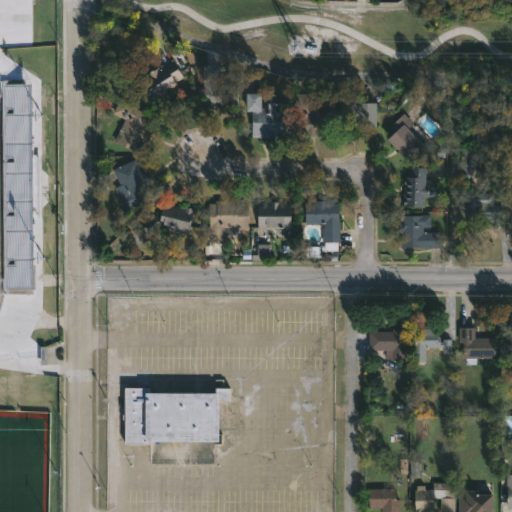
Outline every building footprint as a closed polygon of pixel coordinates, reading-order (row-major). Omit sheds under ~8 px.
[(186,66),(189,71),(175,81),(177,84),(152,100),(141,82),(147,78),(144,75),(157,67),(159,70),(182,55),(188,65),(186,66)] [(220,63),(220,84),(239,84),(239,105),(210,105),(210,104),(205,104),(205,63),(220,63)] [(0,78),(27,78),(27,82),(32,82),(33,154),(39,154),(40,218),(35,218),(36,288),(7,289),(7,291),(2,291),(0,185),(0,78)] [(263,95),(263,107),(269,107),(269,103),(283,102),(283,107),(287,107),(287,135),(253,135),(252,110),(248,110),(248,92),(263,92),(263,95)] [(309,94),(309,105),(315,105),(315,112),(324,112),(325,134),(314,134),(314,137),(300,137),(300,134),(294,134),(293,95),(309,94)] [(147,133),(143,141),(138,139),(133,151),(114,141),(125,119),(112,112),(119,99),(151,115),(146,124),(151,126),(147,133)] [(368,127),(352,127),(352,101),(378,101),(378,127),(368,127)] [(428,137),(407,157),(389,138),(393,134),(388,128),(405,111),(429,136),(428,137)] [(475,174),(475,148),(459,148),(460,174),(475,174)] [(151,194),(121,207),(114,187),(120,185),(113,169),(136,159),(151,194)] [(426,179),(426,185),(428,185),(427,194),(426,194),(425,207),(403,205),(404,176),(407,176),(407,166),(427,167),(426,179)] [(496,192),(495,204),(511,204),(511,219),(463,219),(463,192),(496,192)] [(239,200),(239,203),(249,203),(249,228),(225,228),(225,244),(209,244),(209,200),(239,200)] [(283,228),(257,228),(258,201),(289,202),(288,228),(283,228)] [(337,203),(336,243),(319,242),(320,229),(321,229),(321,224),(305,224),(305,203),(312,203),(312,201),(337,203)] [(184,207),(185,205),(195,207),(189,234),(161,228),(152,237),(142,226),(154,211),(162,214),(164,203),(184,207)] [(428,215),(428,228),(420,228),(420,232),(439,232),(439,248),(399,247),(398,215),(428,215)] [(475,327),(475,337),(496,338),(495,358),(477,358),(476,364),(466,364),(466,358),(463,358),(464,342),(459,342),(459,327),(475,327)] [(406,328),(406,356),(393,356),(393,350),(369,350),(369,331),(392,331),(392,328),(406,328)] [(432,329),(431,331),(438,331),(438,336),(440,336),(440,341),(443,341),(443,339),(452,339),(452,352),(443,352),(443,348),(426,347),(425,362),(412,361),(413,330),(432,329)] [(230,388),(230,401),(220,401),(220,442),(124,443),(124,387),(150,387),(150,393),(215,393),(215,388),(230,388)] [(409,476),(419,476),(419,461),(409,461),(409,476)] [(423,485),(423,489),(455,489),(455,498),(437,498),(437,511),(416,511),(416,490),(418,490),(418,485),(423,485)] [(398,488),(398,499),(401,499),(401,511),(383,511),(382,508),(370,508),(370,488),(398,488)] [(482,490),(482,494),(496,494),(495,511),(458,511),(458,494),(465,494),(465,490),(482,490)]
